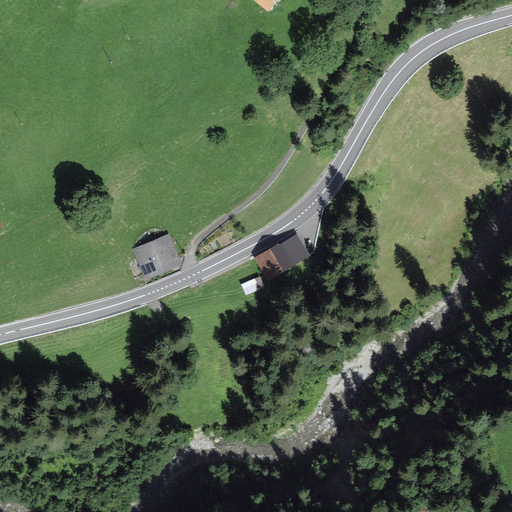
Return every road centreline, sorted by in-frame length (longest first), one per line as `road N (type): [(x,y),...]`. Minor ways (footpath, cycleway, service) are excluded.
road 1 (primary): [(511,13),(450,31),(412,54),(324,189),(274,233),(159,288),(0,334)]
road 2 (track): [(345,58),(279,169),(196,241),(196,272)]
